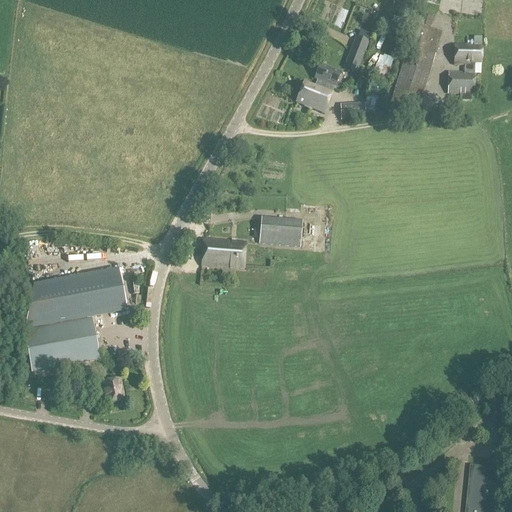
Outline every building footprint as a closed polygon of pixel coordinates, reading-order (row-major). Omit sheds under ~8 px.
[(417,16),(390,105),(412,111),(418,111),(433,64),(425,61),(427,53),(435,56),(442,33),(430,30),(435,15),(420,11),(418,16),(417,16)] [(353,46),(345,69),(356,73),(365,50),(353,46)] [(454,67),(465,67),(475,67),(475,65),(481,65),(481,49),(474,49),(474,47),(470,47),(470,49),(467,49),(467,47),(454,46),(454,67)] [(318,82),(315,88),(305,84),(296,104),(324,115),(332,94),(324,91),(326,85),(335,88),(341,74),(320,66),(314,80),(318,82)] [(475,67),(465,67),(465,74),(449,73),(448,96),(474,96),(475,67)] [(360,105),(341,106),(342,121),(363,119),(364,122),(377,119),(376,115),(385,86),(386,86),(389,78),(374,74),(371,81),(373,82),(367,99),(365,106),(360,105)] [(361,91),(364,82),(347,76),(343,85),(361,91)] [(259,246),(300,249),(302,223),(261,219),(259,246)] [(203,240),(202,267),(230,268),(230,269),(244,270),(246,244),(203,240)] [(26,340),(31,364),(33,375),(99,363),(97,352),(91,318),(127,312),(119,272),(35,288),(25,330),(27,330),(28,340),(26,340)] [(120,382),(103,385),(102,380),(95,381),(92,369),(78,372),(81,390),(95,388),(96,391),(103,389),(106,406),(124,403),(120,382)] [(71,373),(73,383),(74,389),(80,388),(77,372),(71,373)] [(504,511),(510,467),(476,463),(469,511),(504,511)] [(372,511),(387,501),(382,495),(360,511),(372,511)]
